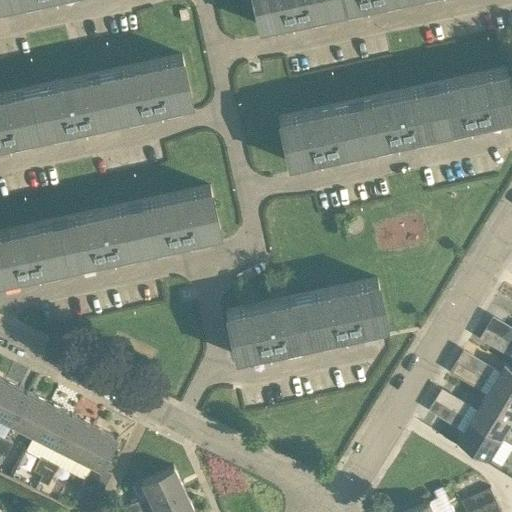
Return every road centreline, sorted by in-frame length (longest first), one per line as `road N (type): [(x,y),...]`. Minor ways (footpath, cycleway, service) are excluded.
road 1 (residential): [(331,505),(511,225)]
road 2 (residential): [(218,56),(482,0)]
road 3 (residential): [(246,194),(500,138)]
road 4 (residential): [(0,308),(191,261),(227,272)]
road 5 (residential): [(0,161),(228,111)]
road 6 (residential): [(180,424),(0,333)]
road 7 (residential): [(331,505),(180,424)]
road 8 (residential): [(210,369),(248,376),(376,348)]
road 9 (residential): [(0,26),(118,0)]
